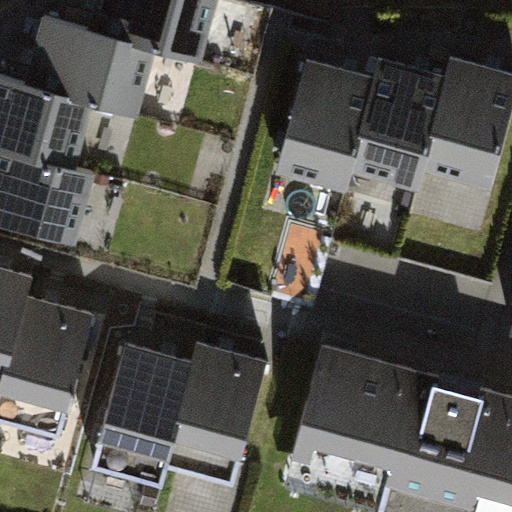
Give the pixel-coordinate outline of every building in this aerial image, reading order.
[(221,0),(96,0),(91,21),(46,10),(30,78),(0,69),(0,217),(78,239),(95,165),(81,161),(96,102),(144,114),(157,47),(205,60),(221,0)] [(379,72),(309,52),(277,164),(347,184),(353,165),(426,186),(431,168),(490,185),(511,107),(511,69),(454,54),(451,67),(386,49),(379,72)] [(36,273),(0,262),(0,416),(64,434),(96,310),(32,291),(36,273)] [(195,356),(126,338),(95,462),(165,481),(170,461),(241,480),(269,357),(200,336),(195,356)] [(511,511),(511,390),(325,339),(284,480),(402,511),(511,511)]
